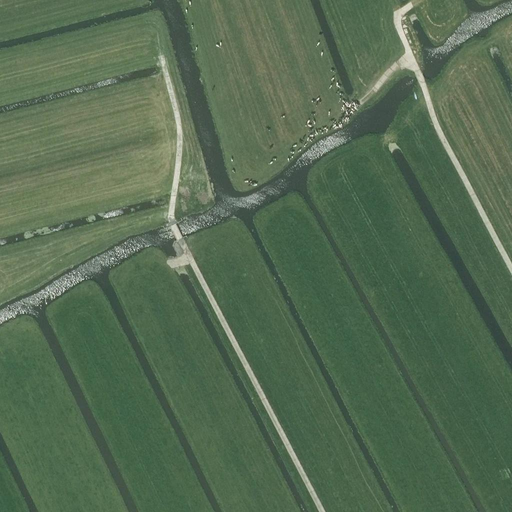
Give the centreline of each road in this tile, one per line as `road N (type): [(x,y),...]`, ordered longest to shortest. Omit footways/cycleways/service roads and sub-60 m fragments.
road 1 (track): [(160,52),(181,134),(172,222),(323,511)]
road 2 (track): [(511,270),(435,126),(391,0)]
road 3 (track): [(174,188),(0,233)]
